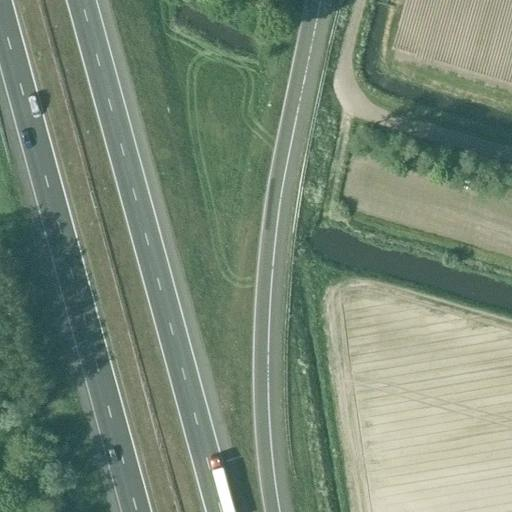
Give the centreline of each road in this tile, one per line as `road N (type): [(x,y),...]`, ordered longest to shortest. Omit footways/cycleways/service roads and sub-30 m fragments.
road 1 (motorway): [(221,511),(82,0)]
road 2 (motorway): [(0,6),(137,511)]
road 3 (motorway): [(273,511),(261,408),(264,273),(312,0)]
road 4 (unclassified): [(511,155),(351,102),(342,69),(358,0)]
